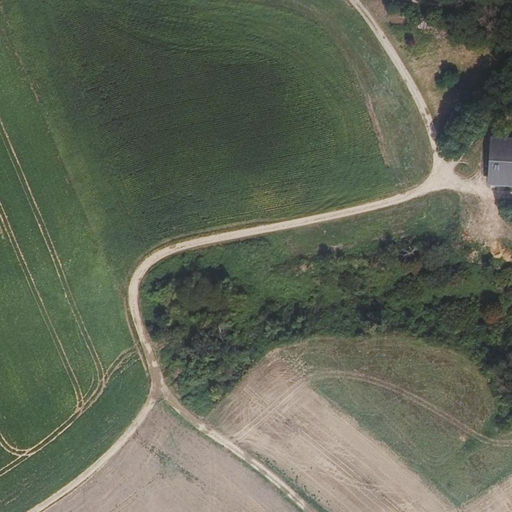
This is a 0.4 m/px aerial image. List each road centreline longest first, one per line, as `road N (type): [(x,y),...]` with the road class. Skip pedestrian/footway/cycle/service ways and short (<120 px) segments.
road 1 (track): [(511,90),(442,182),(379,205),(165,249),(148,260),(131,296),(161,389)]
road 2 (track): [(442,182),(430,124),(393,51),(351,0)]
road 3 (track): [(161,389),(310,511)]
road 4 (track): [(28,511),(106,457),(161,389)]
